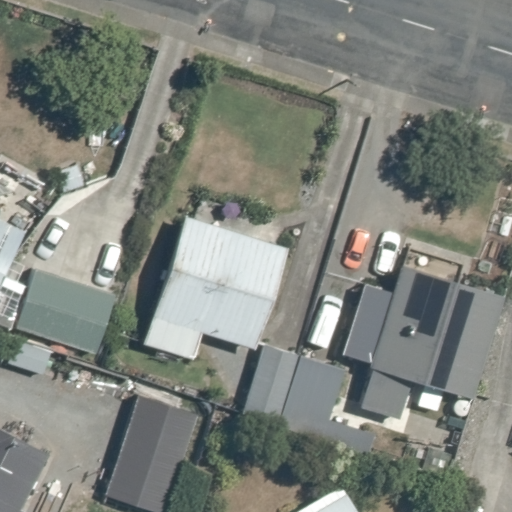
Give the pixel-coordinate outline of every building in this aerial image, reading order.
[(0,284),(29,220),(0,207),(0,206),(0,284)] [(286,247),(185,215),(144,342),(190,357),(199,329),(254,347),(286,247)] [(499,290),(399,261),(358,403),(399,415),(410,378),(469,395),(499,290)] [(43,375),(54,340),(94,352),(112,294),(34,269),(20,313),(4,363),(43,375)] [(341,372),(261,345),(240,408),(319,435),(341,372)] [(173,390),(127,377),(105,454),(182,476),(199,417),(168,408),(173,390)] [(17,511),(46,456),(0,431),(0,511),(17,511)] [(354,511),(334,479),(280,511),(354,511)]
